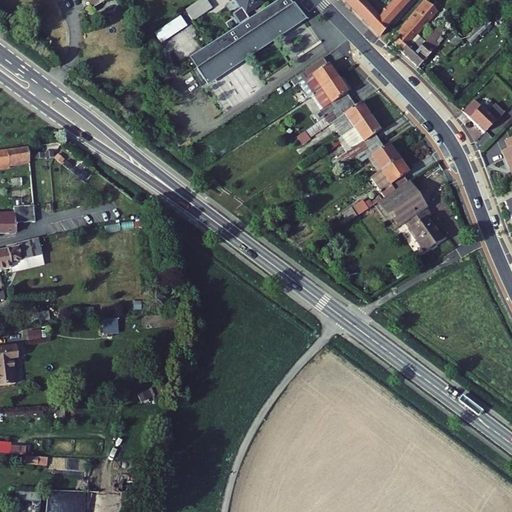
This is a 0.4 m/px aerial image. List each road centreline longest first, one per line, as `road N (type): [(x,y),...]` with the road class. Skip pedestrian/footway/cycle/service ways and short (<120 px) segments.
road 1 (residential): [(317,0),(448,134),(492,239)]
road 2 (primary): [(205,215),(0,48)]
road 3 (primary): [(0,76),(205,215)]
road 4 (unclassified): [(343,318),(261,413),(223,511)]
road 5 (primary): [(352,324),(511,444)]
road 6 (primary): [(205,215),(343,318)]
road 7 (unclassified): [(492,239),(452,256),(352,324)]
